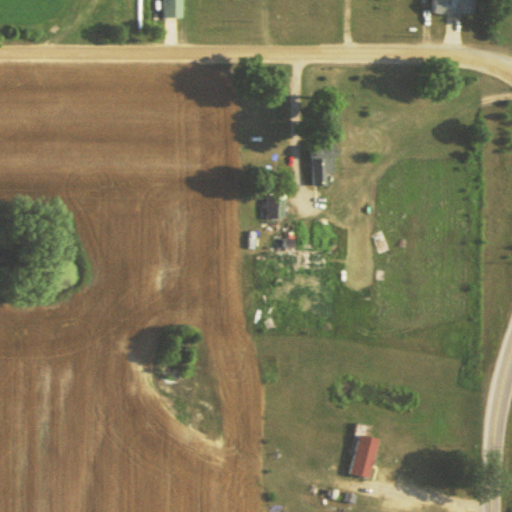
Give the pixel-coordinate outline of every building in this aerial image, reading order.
[(161,0),(162,15),(181,15),(180,0),(161,0)] [(332,170),(332,143),(311,144),(311,184),(322,184),(321,171),(332,170)] [(282,216),(282,193),(264,193),(263,216),(282,216)] [(282,245),(282,238),(273,238),(274,268),(327,267),(326,244),(282,245)] [(347,471),(366,476),(376,437),(356,432),(347,471)]
